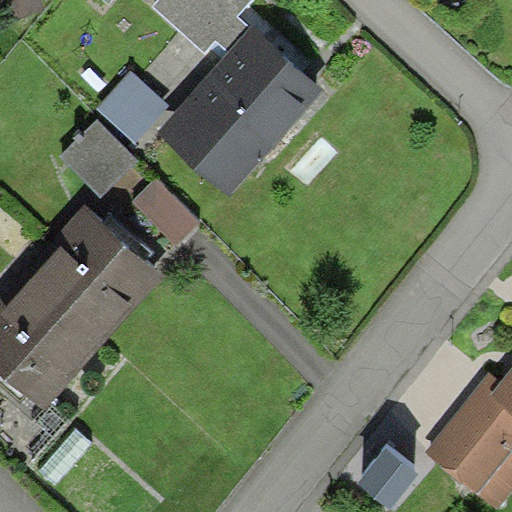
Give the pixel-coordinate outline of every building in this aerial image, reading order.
[(31,0),(0,0),(0,7),(1,11),(32,4),(31,0)] [(165,0),(197,30),(208,18),(225,0),(165,0)] [(313,73),(236,0),(225,0),(208,18),(229,37),(188,80),(197,88),(175,111),(220,154),(245,127),(254,136),(313,73)] [(158,91),(128,65),(98,98),(127,124),(158,91)] [(129,139),(89,104),(55,142),(95,177),(129,139)] [(196,205),(150,160),(125,186),(171,231),(196,205)] [(89,194),(29,258),(92,318),(153,254),(89,194)] [(0,347),(33,379),(92,318),(29,258),(0,287),(0,347)] [(511,355),(500,369),(511,380),(511,355)] [(460,388),(497,420),(511,403),(511,380),(500,369),(487,358),(460,388)] [(468,472),(506,429),(497,420),(460,388),(422,431),(468,472)] [(511,433),(506,429),(468,472),(484,486),(511,455),(511,433)] [(410,460),(378,435),(359,459),(391,484),(410,460)]
